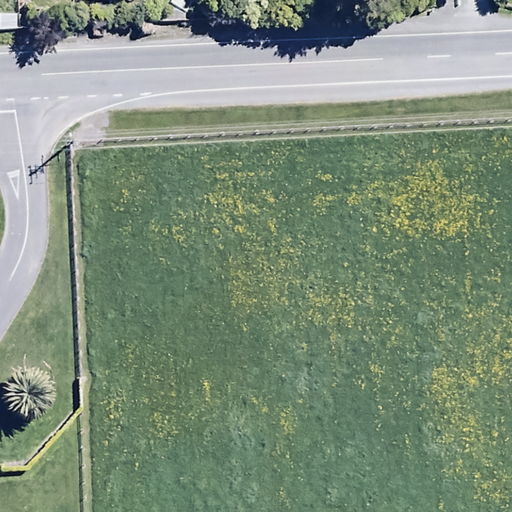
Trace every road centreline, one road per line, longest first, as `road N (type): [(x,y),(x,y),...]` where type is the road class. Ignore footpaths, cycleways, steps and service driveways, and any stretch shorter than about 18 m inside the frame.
road 1 (secondary): [(8,80),(511,59)]
road 2 (residential): [(8,80),(26,222),(0,295)]
